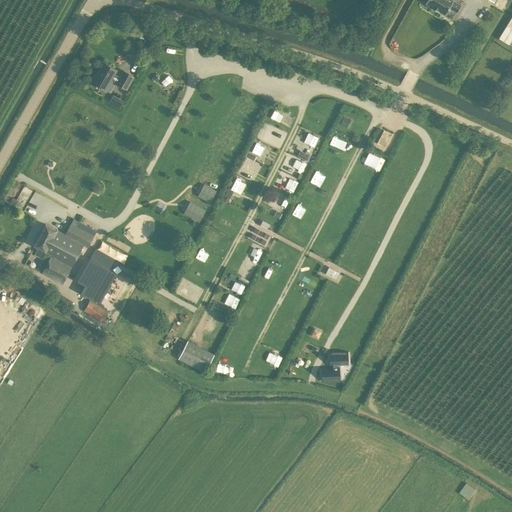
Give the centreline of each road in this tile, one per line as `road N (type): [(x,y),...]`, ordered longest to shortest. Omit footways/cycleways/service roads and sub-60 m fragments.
road 1 (unclassified): [(511,144),(318,59),(121,0)]
road 2 (unknown): [(477,128),(364,346)]
road 3 (unclassified): [(0,163),(93,0)]
